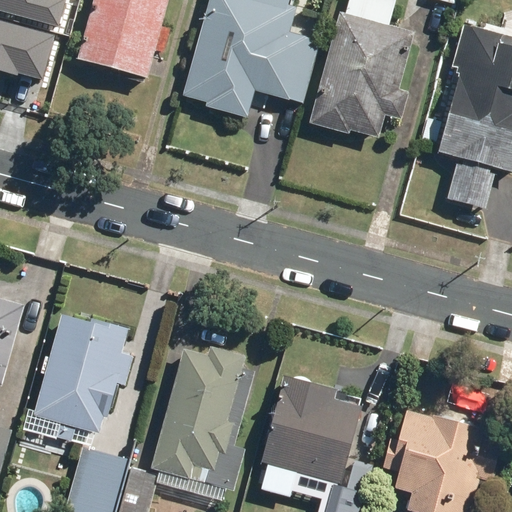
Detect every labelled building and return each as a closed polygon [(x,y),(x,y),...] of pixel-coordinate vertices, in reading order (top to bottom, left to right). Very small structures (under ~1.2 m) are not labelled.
[(0,0),(0,8),(60,26),(66,0),(0,0)] [(147,80),(168,0),(93,0),(77,61),(147,80)] [(209,0),(183,98),(207,104),(205,109),(247,120),(254,92),(302,104),(319,43),(289,35),(296,9),(287,7),(289,0),(209,0)] [(348,0),(345,15),(340,14),(310,126),(349,136),(350,132),(377,140),(383,119),(400,123),(408,94),(398,92),(413,33),(388,27),(395,0),(393,0),(348,0)] [(0,18),(0,75),(2,67),(45,78),(57,33),(0,18)] [(511,38),(463,25),(450,72),(459,74),(437,156),(462,162),(460,167),(456,165),(446,201),(485,211),(494,175),(489,174),(490,170),(511,175),(511,38)] [(0,389),(2,390),(24,306),(0,299),(0,389)] [(128,333),(60,315),(32,419),(100,437),(116,376),(128,379),(134,357),(122,354),(128,333)] [(148,511),(157,483),(221,501),(224,488),(235,491),(245,453),(234,450),(255,371),(242,368),(245,358),(207,348),(205,357),(180,350),(148,468),(154,470),(152,474),(131,469),(119,511),(148,511)] [(365,395),(283,376),(262,464),(344,484),(365,395)] [(485,430),(407,412),(400,442),(390,439),(383,469),(393,471),(389,490),(410,495),(405,511),(471,511),(479,481),(493,484),(503,441),(483,437),(485,430)] [(0,430),(0,475),(12,434),(0,430)] [(66,511),(69,511),(115,511),(129,462),(84,449),(66,511)]
